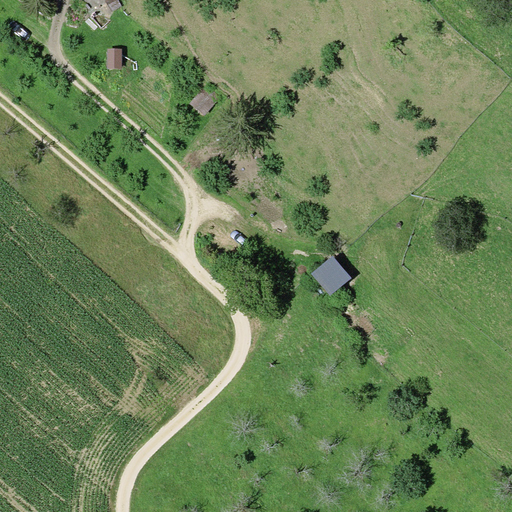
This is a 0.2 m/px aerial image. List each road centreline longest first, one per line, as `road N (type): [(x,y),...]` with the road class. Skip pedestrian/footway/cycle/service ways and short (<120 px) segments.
road 1 (track): [(128,511),(143,459),(235,368),(248,320),(185,252),(0,98)]
road 2 (track): [(185,252),(206,202),(183,171),(66,69),(65,0)]
